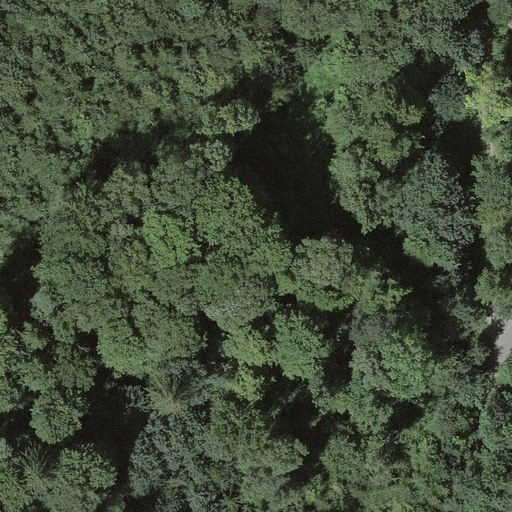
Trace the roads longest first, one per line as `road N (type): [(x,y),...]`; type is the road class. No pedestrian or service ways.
road 1 (track): [(475,0),(484,173),(506,331)]
road 2 (unclassified): [(439,511),(511,326)]
